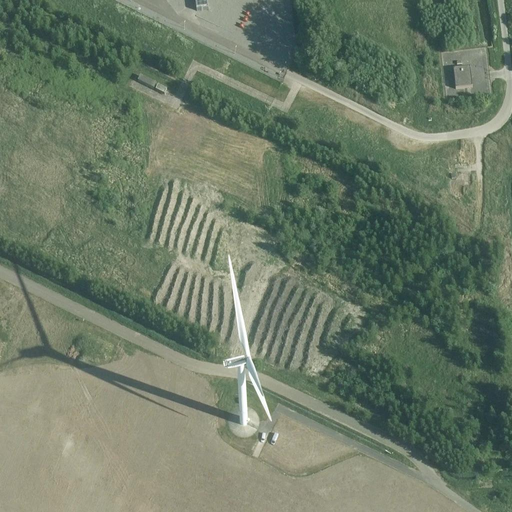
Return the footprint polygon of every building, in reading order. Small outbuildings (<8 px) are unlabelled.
[(195,0),(197,12),(208,10),(207,0),(195,0)] [(278,3),(279,21),(292,21),(291,3),(278,3)] [(283,50),(296,50),(295,24),(282,24),(283,50)] [(455,90),(472,88),(470,68),(453,70),(455,90)] [(140,83),(156,91),(158,85),(142,77),(140,83)] [(170,92),(161,88),(159,92),(168,97),(170,92)] [(286,106),(288,100),(274,93),(271,99),(286,106)]
